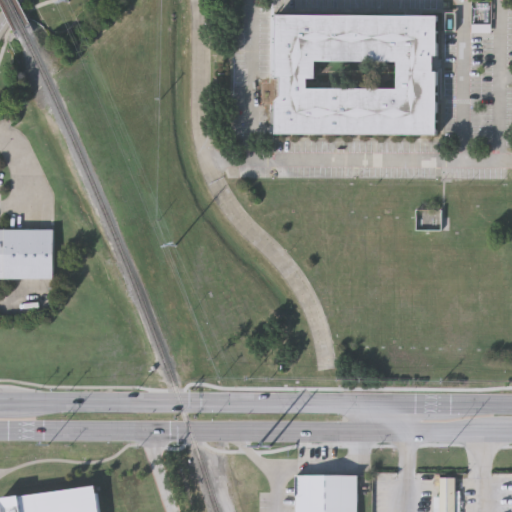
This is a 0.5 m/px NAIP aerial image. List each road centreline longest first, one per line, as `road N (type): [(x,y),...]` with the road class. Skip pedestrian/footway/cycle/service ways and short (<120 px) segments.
road 1 (residential): [(328,365),(300,286),(242,221),(206,160),(194,101),(194,0)]
road 2 (secondary): [(0,430),(355,430)]
road 3 (secondary): [(354,403),(22,401)]
